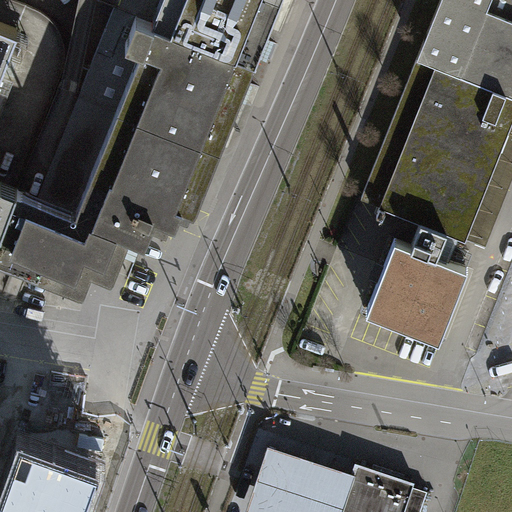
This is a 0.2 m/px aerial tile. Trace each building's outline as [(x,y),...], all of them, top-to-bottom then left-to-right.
[(117,0),(116,2),(255,58),(257,58),(279,0),(117,0)] [(511,0),(439,0),(361,196),(421,220),(412,244),(396,237),(366,310),(440,339),(469,266),(448,258),(457,234),(485,245),(511,178),(511,0)] [(255,58),(116,2),(39,195),(18,186),(17,189),(0,231),(0,254),(83,288),(91,266),(112,274),(128,232),(145,238),(149,229),(165,236),(172,218),(176,219),(182,203),(195,208),(242,90),(255,58)] [(0,72),(17,28),(0,21),(0,72)] [(0,231),(17,189),(0,181),(0,231)] [(325,461),(268,441),(245,511),(247,511),(340,511),(355,470),(325,461)] [(0,511),(77,511),(92,470),(19,443),(0,496),(0,511)] [(420,511),(428,491),(413,486),(415,481),(357,462),(355,470),(340,511),(420,511)]
